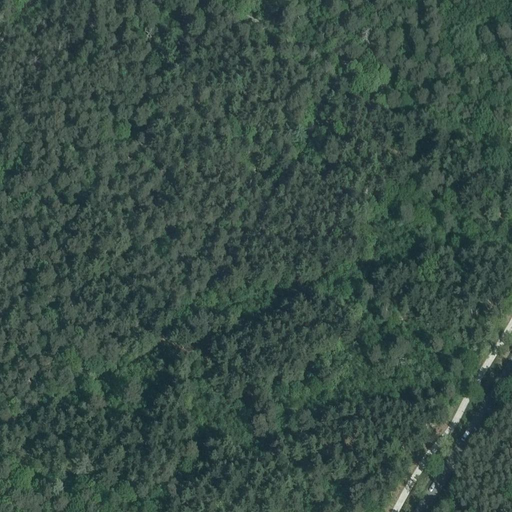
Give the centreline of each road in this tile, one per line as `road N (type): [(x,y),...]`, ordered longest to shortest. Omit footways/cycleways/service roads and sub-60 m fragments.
road 1 (track): [(196,0),(511,159)]
road 2 (tertiary): [(421,511),(511,367)]
